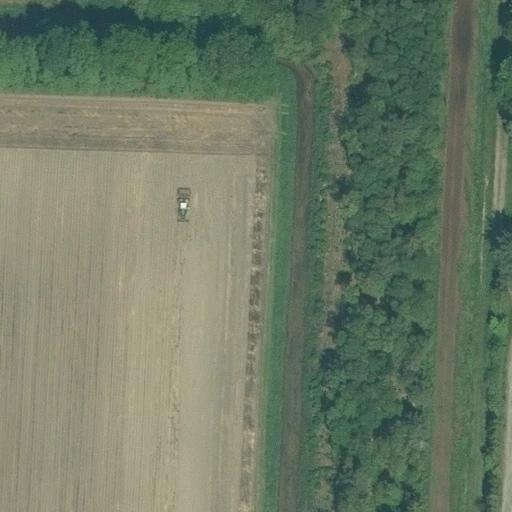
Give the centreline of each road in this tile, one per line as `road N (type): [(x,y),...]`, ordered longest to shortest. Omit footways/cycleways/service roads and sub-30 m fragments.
road 1 (track): [(438,511),(462,0)]
road 2 (track): [(511,275),(501,253),(505,0)]
